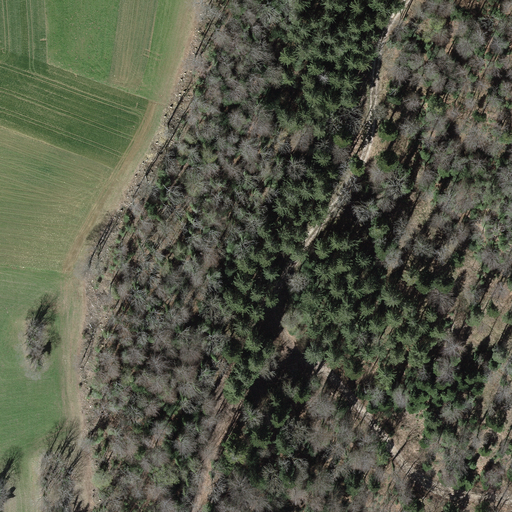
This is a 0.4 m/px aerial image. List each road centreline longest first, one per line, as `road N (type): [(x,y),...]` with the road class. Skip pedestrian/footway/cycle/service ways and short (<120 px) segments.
road 1 (track): [(215,422),(231,357),(369,148),(377,46),(411,0)]
road 2 (track): [(511,498),(439,487),(419,474),(333,376),(298,356),(255,377),(215,422),(194,511)]
